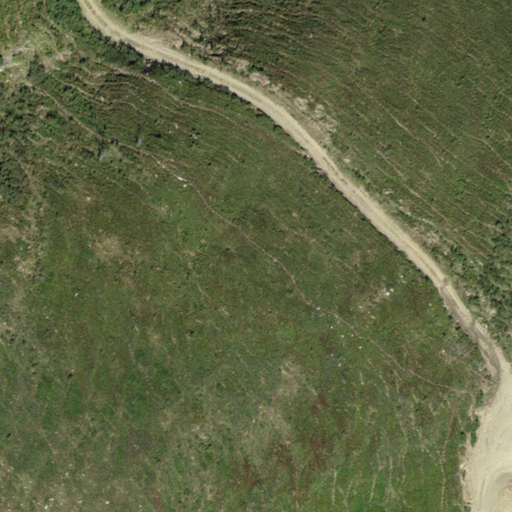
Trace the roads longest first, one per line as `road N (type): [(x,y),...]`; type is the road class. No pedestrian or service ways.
road 1 (track): [(486,412),(289,102),(86,43),(78,0)]
road 2 (track): [(480,511),(486,412),(511,469)]
